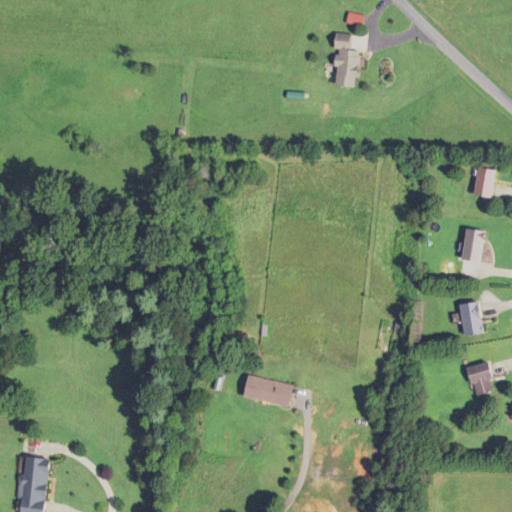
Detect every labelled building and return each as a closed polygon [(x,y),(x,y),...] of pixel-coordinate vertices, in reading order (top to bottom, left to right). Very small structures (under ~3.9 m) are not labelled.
[(339,89),(361,90),(362,53),(354,53),(355,37),(341,36),(339,89)] [(498,169),(480,169),(479,197),(497,197),(498,169)] [(486,262),(489,231),(470,229),(466,260),(486,262)] [(487,334),(483,303),(464,305),(468,337),(487,334)] [(474,394),(495,394),(495,366),(474,366),(474,394)] [(293,407),(297,385),(253,376),(249,398),(293,407)] [(26,456),(19,511),(48,511),(55,460),(26,456)]
